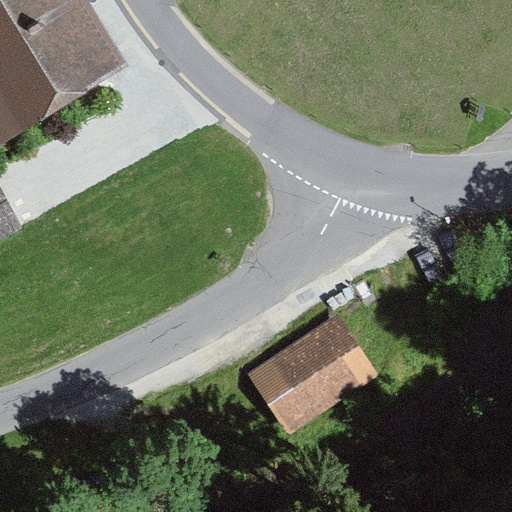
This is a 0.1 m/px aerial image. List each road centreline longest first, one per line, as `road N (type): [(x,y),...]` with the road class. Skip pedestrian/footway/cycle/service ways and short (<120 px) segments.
road 1 (residential): [(344,169),(318,235),(283,269),(96,380),(0,411)]
road 2 (tertiary): [(344,169),(203,73),(142,0)]
road 3 (tertiary): [(511,179),(434,184),(344,169)]
